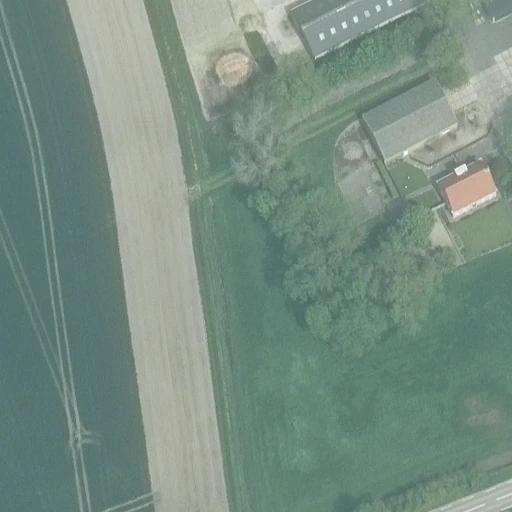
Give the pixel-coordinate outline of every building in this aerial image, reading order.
[(431,3),(429,0),(323,0),(291,16),(313,61),(431,3)] [(491,23),(511,11),(511,0),(488,0),(481,4),(491,23)] [(435,88),(417,97),(362,125),(384,168),(457,131),(435,88)] [(495,196),(480,166),(437,188),(452,218),(495,196)] [(396,228),(418,217),(409,199),(387,209),(396,228)]
